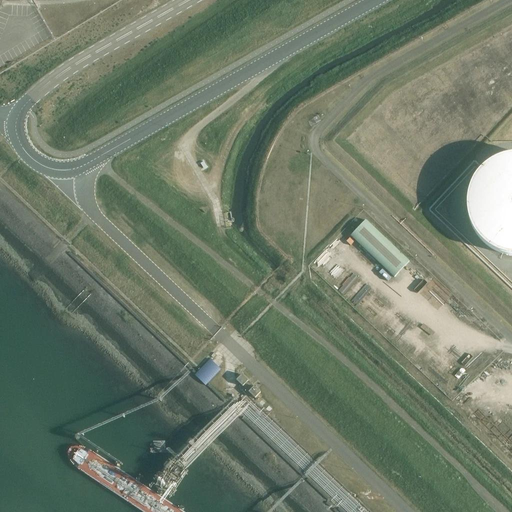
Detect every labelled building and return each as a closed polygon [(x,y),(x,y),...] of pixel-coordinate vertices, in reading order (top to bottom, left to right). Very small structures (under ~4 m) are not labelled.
[(201,136),(204,142),(209,139),(206,133),(201,136)] [(511,152),(509,153),(503,155),(498,157),(493,159),(488,162),(483,166),(479,170),(476,175),(473,179),(470,185),(468,190),(467,196),(466,201),(466,207),(466,213),(467,218),(469,224),(471,229),(474,234),(477,239),(481,243),(485,247),(489,251),(494,254),(499,256),(505,258),(511,259),(511,152)] [(394,277),(409,262),(366,220),(350,236),(394,277)] [(194,370),(204,380),(220,363),(210,354),(194,370)] [(455,367),(462,375),(471,367),(464,359),(455,367)] [(229,397),(228,406),(251,407),(251,397),(229,397)]
